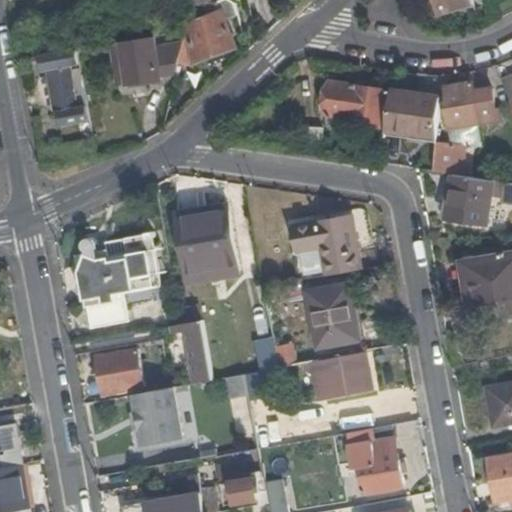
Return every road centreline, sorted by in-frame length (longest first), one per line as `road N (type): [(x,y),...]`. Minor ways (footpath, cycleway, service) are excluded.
road 1 (residential): [(169,158),(400,186),(455,511)]
road 2 (residential): [(77,511),(27,222)]
road 3 (residential): [(309,30),(439,55),(511,36)]
road 4 (residential): [(169,158),(309,30)]
road 5 (residential): [(27,222),(0,65)]
road 6 (residential): [(27,222),(169,158)]
